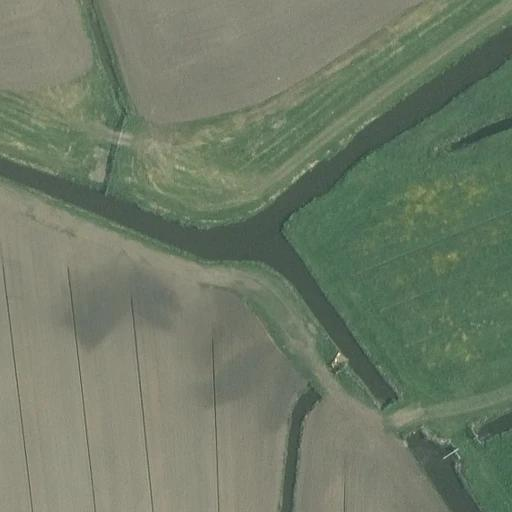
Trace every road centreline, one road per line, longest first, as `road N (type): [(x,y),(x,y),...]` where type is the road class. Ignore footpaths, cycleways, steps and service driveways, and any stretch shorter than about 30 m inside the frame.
road 1 (track): [(0,198),(155,261),(251,289),(275,306),(353,413),(373,425),(395,424),(511,378)]
road 2 (track): [(0,91),(137,143),(183,171),(213,173),(235,166),(469,0)]
road 3 (track): [(121,0),(166,120),(168,160)]
road 4 (track): [(439,406),(511,507)]
